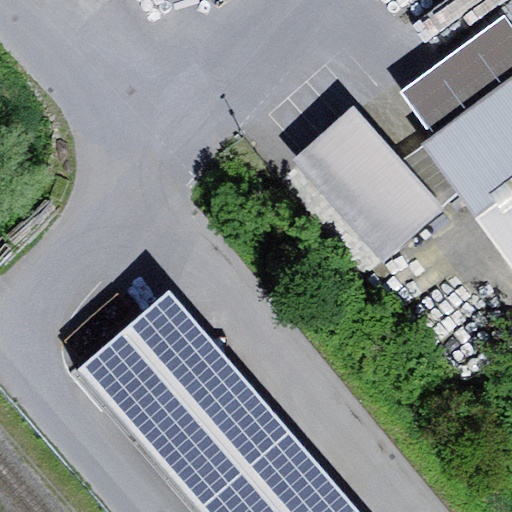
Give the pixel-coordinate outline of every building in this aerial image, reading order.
[(511,80),(511,26),(505,17),(402,93),(435,137),(511,80)] [(511,80),(435,137),(426,142),(463,193),(511,260),(511,80)] [(403,160),(353,107),(296,161),(390,261),(447,207),(403,160)] [(426,142),(403,160),(447,207),(463,193),(426,142)] [(359,511),(170,288),(76,368),(200,511),(359,511)]
